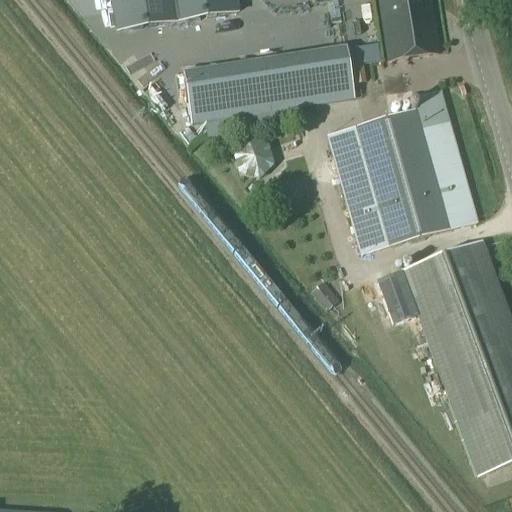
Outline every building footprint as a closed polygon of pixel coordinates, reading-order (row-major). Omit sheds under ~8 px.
[(236,15),(233,0),(109,0),(114,34),(175,25),(236,15)] [(425,0),(375,0),(385,65),(435,57),(425,0)] [(343,48),(179,74),(188,129),(199,127),(203,126),(206,141),(287,128),(285,113),(297,111),(351,103),(349,87),(346,68),(343,48)] [(363,260),(477,228),(439,94),(417,101),(419,112),(329,138),(363,260)] [(271,167),(265,148),(246,144),(232,158),(238,177),(257,182),(271,167)] [(511,332),(481,248),(401,277),(477,483),(511,469),(511,332)]
